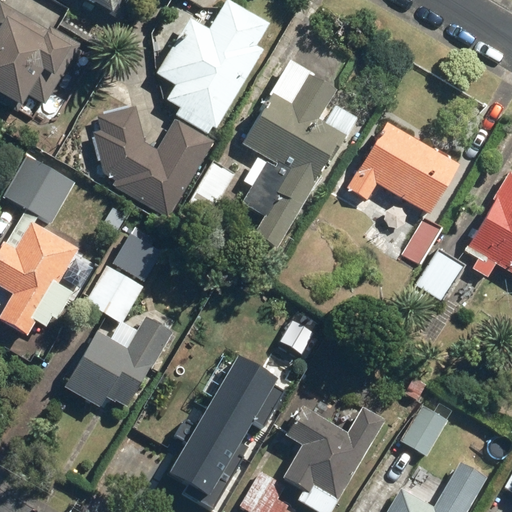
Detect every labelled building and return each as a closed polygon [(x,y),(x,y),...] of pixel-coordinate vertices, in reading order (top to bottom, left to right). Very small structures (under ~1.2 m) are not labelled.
[(0,0),(0,87),(26,104),(48,67),(61,74),(77,47),(0,0)] [(59,0),(76,10),(82,0),(94,0),(116,13),(124,0),(59,0)] [(220,129),(267,47),(262,45),(275,23),(236,0),(226,0),(212,26),(193,14),(158,73),(177,84),(169,99),(180,105),(175,113),(209,133),(214,125),(220,129)] [(333,101),(342,85),(295,58),(264,111),(336,153),(338,155),(360,117),(333,101)] [(216,139),(176,116),(158,146),(143,137),(135,105),(97,113),(101,129),(95,131),(104,172),(111,171),(113,181),(117,180),(115,184),(172,216),(216,139)] [(270,156),(243,202),(265,214),(254,233),(280,249),(336,153),(264,111),(246,141),(270,156)] [(387,119),(348,185),(370,198),(379,183),(432,213),(462,163),(387,119)] [(499,262),(511,269),(511,168),(468,245),(481,252),(473,266),(491,276),(499,262)] [(421,267),(444,226),(424,214),(401,256),(421,267)] [(59,318),(75,290),(62,282),(81,248),(23,215),(0,254),(0,285),(13,293),(0,316),(0,318),(30,336),(40,319),(47,323),(52,314),(59,318)] [(469,261),(439,244),(416,285),(446,302),(469,261)] [(132,404),(175,326),(147,310),(128,344),(98,328),(67,384),(108,407),(115,395),(132,404)] [(224,334),(202,322),(181,362),(203,374),(214,352),(230,361),(238,347),(222,338),(224,334)] [(224,490),(281,391),(236,366),(211,409),(161,381),(144,410),(161,420),(159,423),(185,438),(177,454),(194,463),(190,471),(224,490)] [(452,418),(422,400),(400,437),(430,455),(452,418)] [(352,430),(304,403),(287,433),(306,443),(286,480),(303,489),(298,498),(322,511),(333,511),(387,417),(365,405),(352,430)] [(467,511),(491,471),(467,457),(439,507),(404,487),(389,511),(467,511)]
